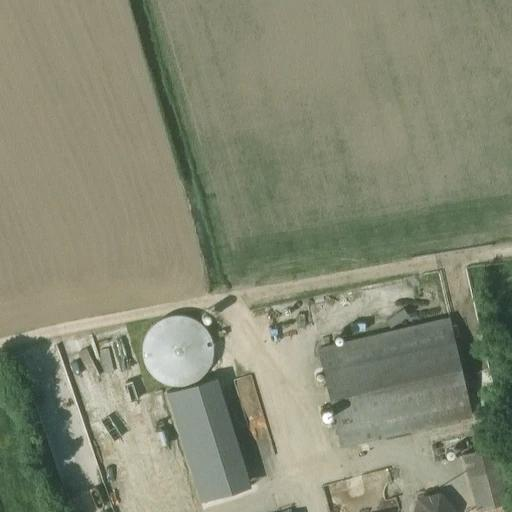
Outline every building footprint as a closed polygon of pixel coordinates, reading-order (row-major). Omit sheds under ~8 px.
[(208,353),(208,348),(208,342),(206,335),(203,329),(198,324),(194,320),(188,317),(183,315),(176,314),(169,315),(162,317),(156,320),(152,324),(147,329),(144,335),(143,340),(142,346),(142,353),(144,360),(148,367),(151,370),(155,375),(160,377),(165,379),(173,381),(180,381),(187,379),(193,376),(198,372),(202,367),(206,360),(208,353)] [(449,317),(317,348),(340,447),(472,416),(449,317)] [(94,456),(67,366),(30,377),(56,467),(94,456)] [(216,376),(167,392),(201,502),(251,486),(216,376)] [(498,444),(462,453),(476,510),(511,501),(511,482),(503,443),(498,444)] [(417,511),(456,511),(455,493),(417,495),(417,511)]
